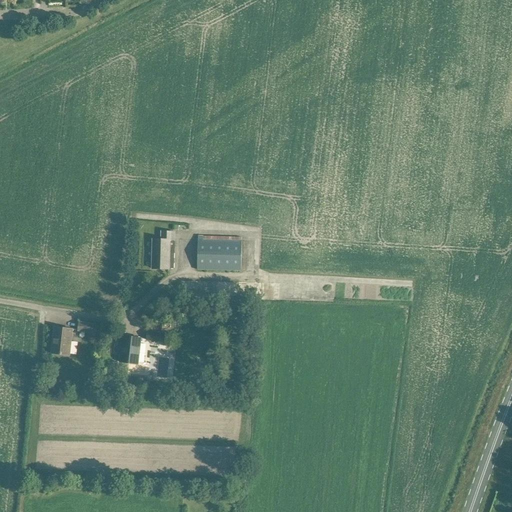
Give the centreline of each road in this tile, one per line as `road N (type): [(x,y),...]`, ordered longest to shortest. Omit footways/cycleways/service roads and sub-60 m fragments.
road 1 (unclassified): [(252,279),(178,277),(125,322),(0,303)]
road 2 (secondary): [(470,511),(511,398)]
